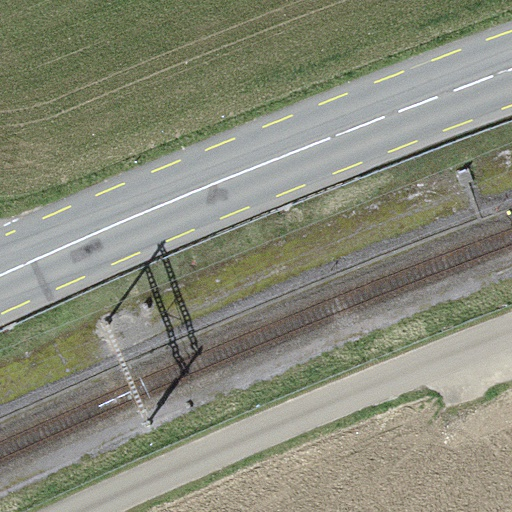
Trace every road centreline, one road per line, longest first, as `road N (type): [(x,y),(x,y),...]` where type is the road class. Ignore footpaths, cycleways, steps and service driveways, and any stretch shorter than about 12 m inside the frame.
road 1 (primary): [(0,274),(511,68)]
road 2 (unclassified): [(511,333),(80,511)]
